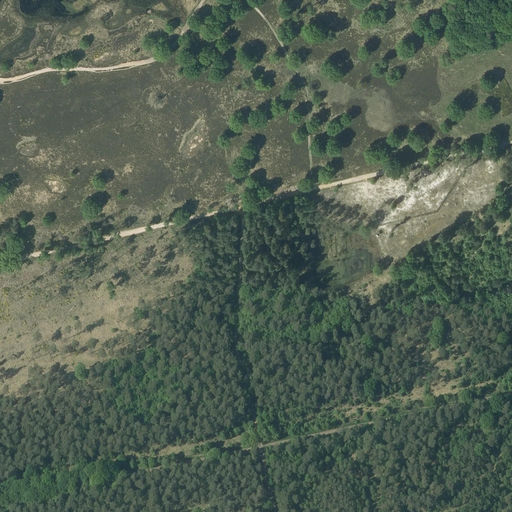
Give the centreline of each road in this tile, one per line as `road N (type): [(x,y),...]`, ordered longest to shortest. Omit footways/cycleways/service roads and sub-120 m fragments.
road 1 (unknown): [(511,138),(0,261)]
road 2 (unclassified): [(0,504),(511,391)]
road 3 (track): [(277,199),(0,265)]
road 4 (track): [(244,207),(236,335),(258,441)]
road 5 (track): [(0,80),(150,61),(168,50),(203,0)]
road 6 (track): [(511,144),(309,191)]
